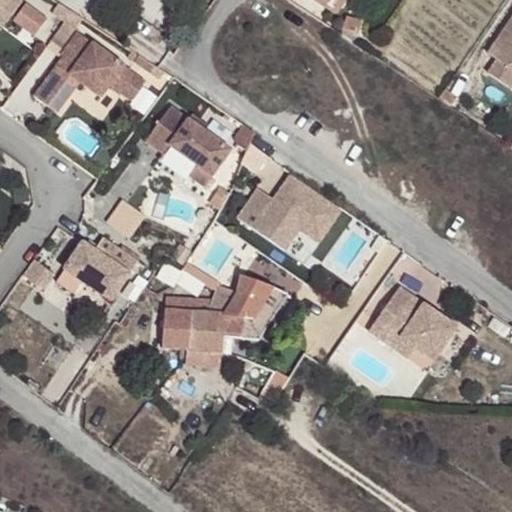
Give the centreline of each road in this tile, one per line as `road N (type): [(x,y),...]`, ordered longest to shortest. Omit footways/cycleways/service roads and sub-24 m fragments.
road 1 (residential): [(171,511),(0,384)]
road 2 (residential): [(0,283),(50,212),(52,189),(44,166),(0,133)]
road 3 (track): [(409,511),(294,425)]
